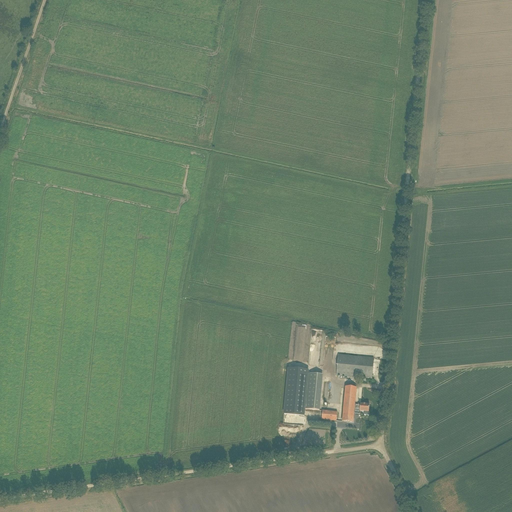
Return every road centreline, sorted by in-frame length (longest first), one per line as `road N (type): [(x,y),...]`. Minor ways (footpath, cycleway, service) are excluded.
road 1 (unclassified): [(413,511),(379,445),(425,0)]
road 2 (track): [(379,445),(0,498)]
road 3 (track): [(0,130),(44,0)]
